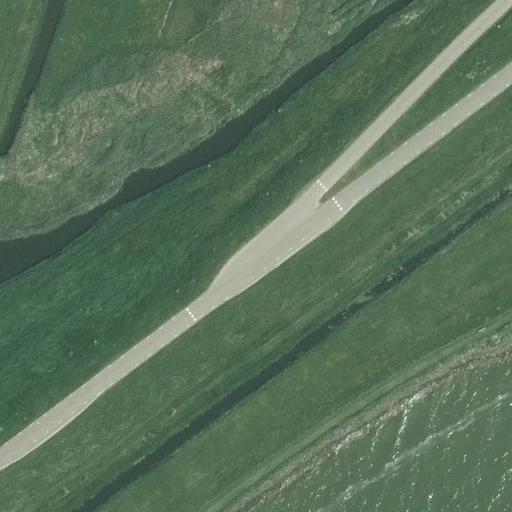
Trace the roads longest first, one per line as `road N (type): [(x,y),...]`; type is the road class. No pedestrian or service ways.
road 1 (tertiary): [(0,461),(295,235)]
road 2 (unclassified): [(295,235),(309,200),(509,0)]
road 3 (tertiary): [(295,235),(511,74)]
